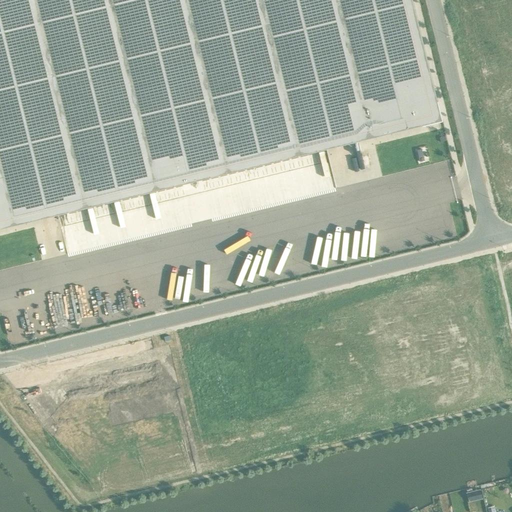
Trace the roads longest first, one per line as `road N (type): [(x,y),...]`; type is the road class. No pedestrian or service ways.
road 1 (unclassified): [(0,361),(492,239)]
road 2 (unclassified): [(433,0),(492,239)]
